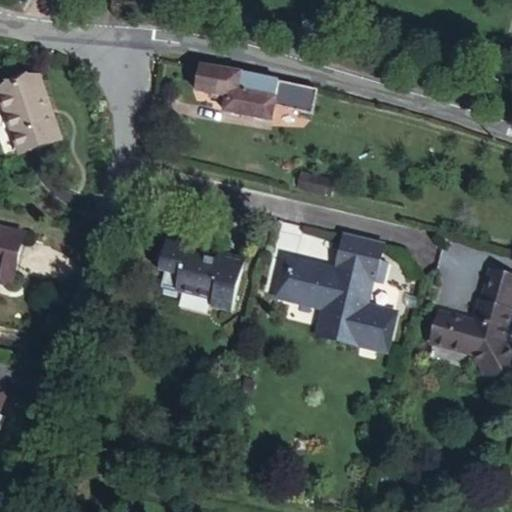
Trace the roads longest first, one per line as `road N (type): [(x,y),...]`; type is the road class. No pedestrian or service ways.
road 1 (unclassified): [(115,34),(239,49),(511,136)]
road 2 (residential): [(113,156),(22,511)]
road 3 (residential): [(113,156),(416,237)]
road 4 (residential): [(115,34),(113,156)]
